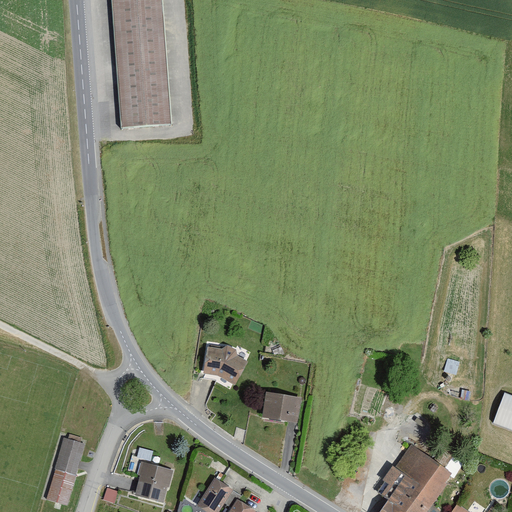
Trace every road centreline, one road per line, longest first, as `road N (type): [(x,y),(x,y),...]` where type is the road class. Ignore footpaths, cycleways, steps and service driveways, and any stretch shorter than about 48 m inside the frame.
road 1 (tertiary): [(135,361),(98,260),(77,0)]
road 2 (tertiary): [(289,488),(172,405)]
road 3 (track): [(113,385),(0,326)]
